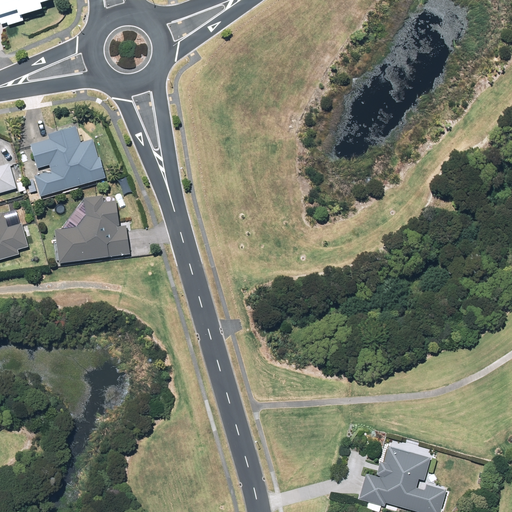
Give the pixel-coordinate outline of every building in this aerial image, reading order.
[(0,0),(0,24),(1,28),(46,15),(44,10),(54,7),(51,0),(0,0)] [(38,179),(43,197),(109,180),(103,159),(98,161),(94,142),(81,145),(76,128),(48,136),(49,142),(31,146),(37,168),(51,165),(54,174),(38,179)] [(0,196),(17,191),(11,166),(0,168),(0,196)] [(56,232),(62,267),(132,259),(128,226),(119,228),(116,202),(105,204),(103,196),(85,198),(88,217),(77,229),(56,232)] [(0,264),(20,259),(19,255),(30,252),(24,227),(9,231),(5,217),(0,218),(0,264)] [(385,500),(424,511),(439,511),(446,488),(426,483),(425,488),(415,485),(418,475),(423,477),(430,455),(389,442),(384,459),(380,458),(377,471),(382,472),(381,475),(366,470),(358,496),(384,504),(385,500)]
